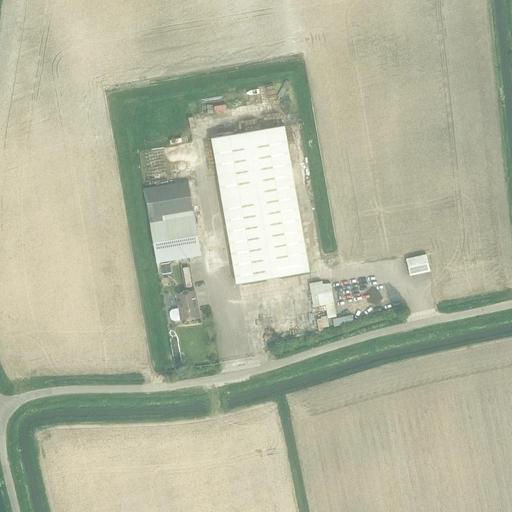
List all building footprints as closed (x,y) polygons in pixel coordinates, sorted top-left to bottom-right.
[(211,138),(236,284),(309,272),(284,126),(211,138)] [(144,189),(156,263),(189,257),(193,256),(201,255),(188,181),(144,189)] [(406,259),(410,275),(430,271),(426,255),(406,259)] [(160,264),(162,274),(171,273),(169,263),(160,264)] [(192,287),(188,267),(182,268),(186,288),(192,287)] [(322,281),(309,283),(314,308),(325,306),(327,316),(328,318),(336,317),(330,283),(322,284),(322,281)] [(170,312),(169,314),(170,318),(171,320),(174,321),(181,320),(199,317),(195,291),(176,294),(179,308),(172,310),(170,312)] [(327,316),(321,317),(323,328),(329,327),(328,318),(327,316)]
